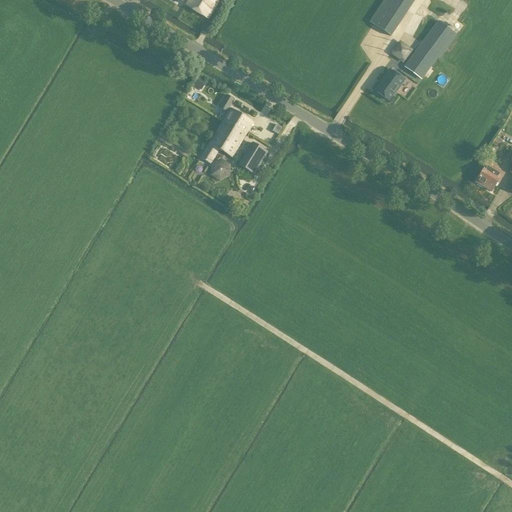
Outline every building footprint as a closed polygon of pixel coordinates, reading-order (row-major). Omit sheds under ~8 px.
[(208,19),(219,0),(188,0),(185,5),(208,19)] [(414,0),(385,0),(370,24),(390,37),(414,0)] [(438,22),(405,67),(422,80),(431,67),(437,59),(439,60),(457,36),(438,22)] [(403,62),(413,50),(401,41),(391,53),(403,62)] [(396,92),(404,81),(390,70),(382,81),(383,81),(375,92),(388,101),(395,91),(396,92)] [(206,81),(199,77),(194,85),(201,89),(206,81)] [(227,112),(234,100),(226,96),(219,108),(227,112)] [(224,120),(246,133),(253,122),(231,109),(224,120)] [(231,157),(246,133),(224,120),(201,158),(210,163),(213,159),(218,149),(231,157)] [(276,127),(272,134),(277,137),(281,130),(276,127)] [(254,174),(268,152),(252,143),(239,165),(254,174)] [(215,158),(209,175),(226,182),(232,164),(215,158)] [(487,164),(483,171),(476,183),(491,192),(502,173),(487,164)]
